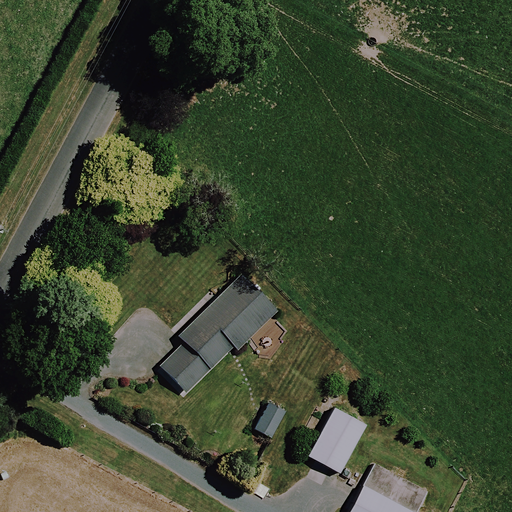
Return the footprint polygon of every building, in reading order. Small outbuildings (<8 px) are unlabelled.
[(276,314),(239,276),(176,337),(182,344),(158,367),(187,396),(235,349),(238,352),(276,314)] [(286,412),(268,403),(251,438),(269,446),(286,412)] [(365,425),(334,409),(308,458),(339,475),(365,425)] [(416,511),(429,488),(377,461),(350,511),(416,511)] [(505,511),(511,501),(511,486),(477,467),(452,511),(505,511)]
